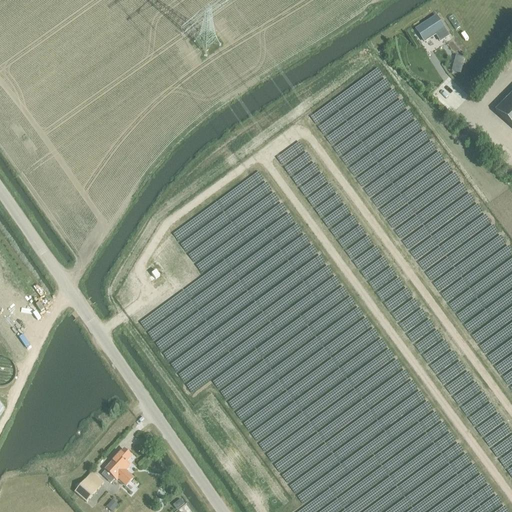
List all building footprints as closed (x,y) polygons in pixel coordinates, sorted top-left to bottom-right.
[(436,17),(416,30),(424,42),(436,34),(440,41),(448,36),(436,17)] [(456,57),(452,72),(460,74),(464,59),(456,57)] [(511,127),(511,94),(495,111),(511,127)] [(123,450),(105,470),(116,481),(118,479),(122,482),(129,476),(124,472),(129,468),(128,467),(130,465),(127,462),(131,457),(123,450)] [(103,484),(97,478),(91,473),(85,480),(74,492),(86,503),(103,484)] [(181,500),(173,506),(176,511),(184,505),(181,500)] [(111,501),(106,507),(111,511),(112,511),(117,507),(111,501)]
